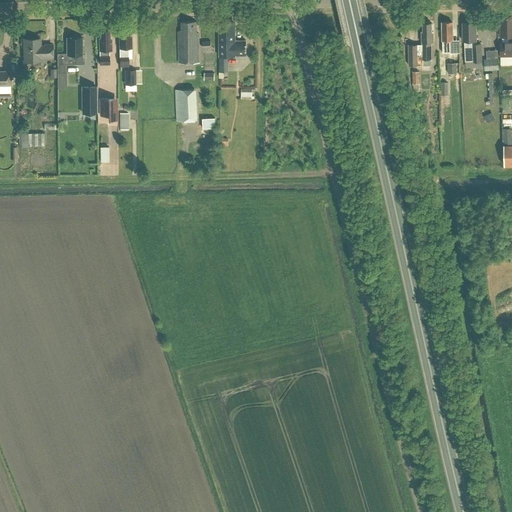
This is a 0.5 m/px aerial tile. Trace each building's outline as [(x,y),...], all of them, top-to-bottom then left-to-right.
[(503,37),(503,42),(500,42),(501,56),(511,55),(511,41),(508,42),(508,36),(511,36),(511,27),(511,28),(511,16),(500,17),(501,26),(500,26),(500,37),(503,37)] [(182,31),(178,31),(179,63),(199,62),(198,33),(196,33),(196,21),(181,21),(182,31)] [(246,41),(235,41),(235,23),(232,23),(232,21),(219,21),(219,55),(246,55),(246,41)] [(465,40),(466,44),(465,44),(466,61),(482,60),(481,44),(476,44),(476,42),(476,22),(474,22),(473,21),(470,21),(469,22),(462,23),(463,40),(465,40)] [(450,52),(450,40),(455,40),(454,33),(452,33),(452,22),(442,22),(443,53),(450,52)] [(423,31),(422,31),(422,42),(422,44),(409,44),(409,65),(423,65),(422,59),(431,59),(431,42),(433,42),(433,34),(432,34),(432,23),(423,23),(423,31)] [(128,48),(131,48),(131,39),(130,39),(129,27),(127,27),(127,26),(122,26),(122,28),(120,28),(120,35),(119,35),(120,66),(128,66),(128,48)] [(99,64),(109,64),(109,50),(111,50),(111,42),(109,42),(109,30),(107,30),(107,29),(102,29),(102,30),(100,30),(100,38),(99,38),(99,50),(99,64)] [(83,64),(84,63),(84,54),(81,55),(81,37),(67,38),(67,53),(57,53),(57,69),(57,72),(65,72),(65,64),(83,64)] [(40,38),(24,39),(24,61),(40,61),(40,58),(52,58),(52,45),(45,45),(45,47),(40,47),(40,38)] [(484,60),(484,70),(499,69),(498,59),(484,60)] [(448,63),(448,74),(457,73),(457,63),(448,63)] [(124,69),(124,84),(136,84),(135,69),(124,69)] [(0,85),(11,85),(11,71),(0,71),(0,85)] [(96,86),(82,86),(82,113),(96,113),(96,86)] [(241,89),(241,98),(252,98),(252,89),(241,89)] [(177,121),(195,120),(194,90),(176,91),(177,121)] [(117,119),(117,97),(98,98),(99,115),(107,115),(107,120),(117,119)] [(129,130),(128,114),(122,114),(122,124),(120,125),(120,130),(129,130)] [(205,117),(206,127),(218,127),(217,117),(205,117)] [(45,145),(45,132),(22,132),(22,145),(45,145)]
